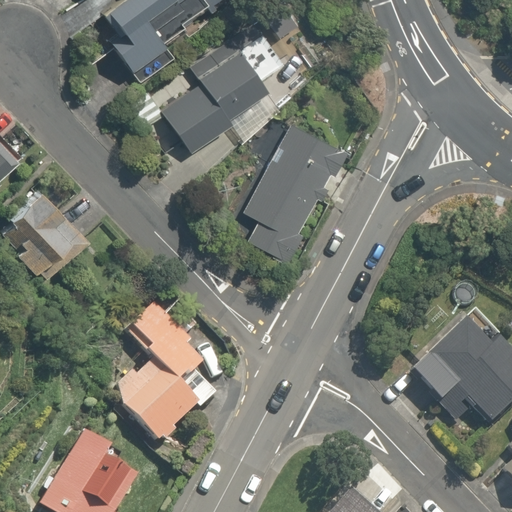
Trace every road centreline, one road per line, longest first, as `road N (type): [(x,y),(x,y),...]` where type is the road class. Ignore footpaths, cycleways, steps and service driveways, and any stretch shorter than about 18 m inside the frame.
road 1 (residential): [(11,45),(49,114),(292,368)]
road 2 (residential): [(458,511),(301,352)]
road 3 (residential): [(511,168),(464,170),(416,185),(363,234)]
road 4 (residential): [(446,88),(363,234)]
road 5 (residential): [(292,368),(212,511)]
road 6 (residential): [(363,234),(301,352)]
